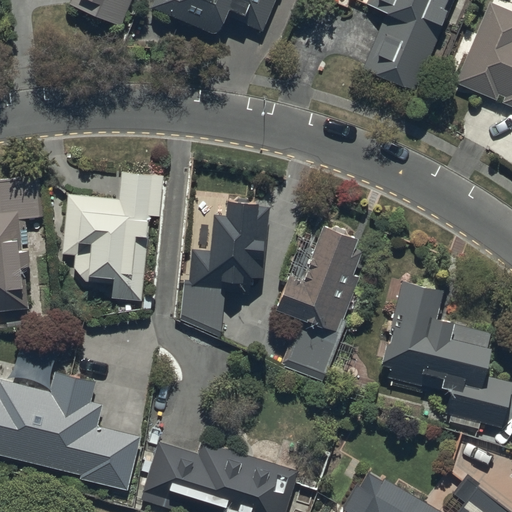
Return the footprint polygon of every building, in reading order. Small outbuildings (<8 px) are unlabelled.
[(70,0),(68,4),(119,26),(130,0),(70,0)] [(226,15),(262,31),(275,0),(153,0),(151,6),(209,31),(213,32),(216,32),(218,31),(220,28),(226,15)] [(386,12),(362,68),(414,90),(452,0),(367,0),(366,3),(386,12)] [(511,10),(489,1),(455,83),(497,100),(499,94),(504,96),(501,102),(511,106),(511,10)] [(160,176),(118,173),(117,199),(65,196),(61,262),(72,262),(71,279),(110,281),(109,299),(140,301),(146,215),(158,215),(160,176)] [(38,178),(0,181),(0,311),(27,309),(23,268),(27,268),(25,250),(21,250),(20,245),(32,244),(30,225),(25,225),(24,219),(42,217),(38,178)] [(255,202),(223,202),(223,216),(210,216),(209,250),(190,250),(189,280),(179,280),(178,321),(221,339),(222,294),(248,294),(248,279),(262,279),(262,221),(269,222),(269,208),(255,208),(255,202)] [(355,238),(320,227),(301,283),(285,278),(273,312),(297,320),(282,366),(324,380),(358,277),(350,275),(358,252),(352,249),(355,238)] [(400,280),(379,367),(387,369),(385,379),(390,380),(389,386),(423,394),(424,388),(449,393),(444,416),(449,417),(448,424),(478,430),(480,423),(501,428),(511,382),(481,375),(487,350),(483,349),(487,330),(435,318),(441,289),(400,280)] [(60,356),(17,346),(8,382),(0,379),(0,455),(81,475),(79,480),(124,491),(137,438),(97,428),(102,407),(89,404),(93,383),(56,374),(60,356)] [(197,453),(156,441),(139,499),(181,511),(188,511),(190,509),(199,511),(283,511),(296,472),(200,442),(197,453)] [(343,511),(342,511),(510,511),(477,486),(479,484),(466,474),(451,493),(463,502),(454,511),(436,511),(367,472),(357,488),(353,486),(339,509),(343,511)]
